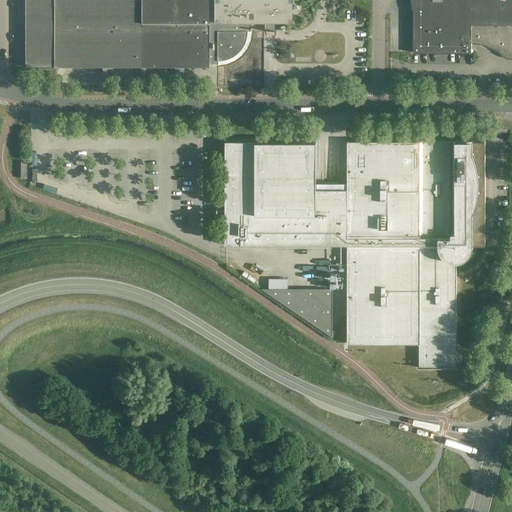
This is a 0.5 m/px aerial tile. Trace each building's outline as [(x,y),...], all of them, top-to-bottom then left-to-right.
[(24,0),(24,66),(208,66),(208,63),(217,63),(217,60),(220,60),(222,60),(224,59),(227,58),(229,57),(232,56),(233,55),(235,54),(237,53),(239,51),(241,48),(242,46),(244,44),(244,42),(245,40),(245,39),(246,38),(246,36),(246,34),(246,33),(247,31),(250,31),(250,22),(291,22),(291,11),(293,11),(294,12),(295,12),(296,12),(297,12),(298,11),(298,10),(298,9),(298,8),(298,7),(297,7),(297,6),(296,6),(295,6),(294,6),(293,7),(291,7),(291,0),(24,0)] [(511,0),(415,0),(416,11),(413,11),(413,53),(471,53),(471,43),(474,43),(478,44),(481,44),(484,45),(486,46),(490,47),(492,48),(495,50),(498,52),(500,53),(501,54),(509,58),(511,59),(511,0)] [(431,55),(431,65),(461,64),(461,55),(431,55)] [(347,188),(316,188),(316,140),(225,140),(225,244),(347,244),(347,343),(419,343),(419,367),(418,367),(418,368),(458,368),(458,367),(456,367),(456,274),(456,261),(459,261),(461,261),(462,260),(464,259),(465,259),(467,257),(468,256),(469,255),(470,254),(471,252),(472,251),(472,250),(473,248),(473,247),(473,245),(485,245),(485,140),(473,140),(473,138),(468,138),(468,140),(455,140),(347,140),(347,188)] [(276,288),(276,289),(332,327),(333,288),(276,288)]
